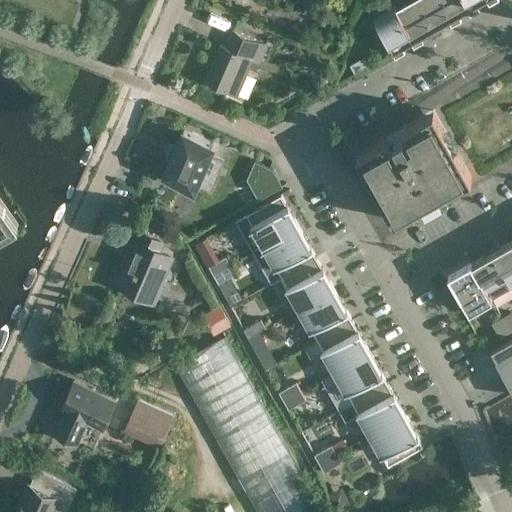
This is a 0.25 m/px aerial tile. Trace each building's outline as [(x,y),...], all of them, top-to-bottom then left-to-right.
[(431,29),(414,0),(407,0),(396,6),(394,4),(392,5),(412,40),(414,44),(424,38),(422,34),(431,29)] [(438,0),(414,0),(431,29),(433,33),(443,27),(441,23),(449,18),(438,0)] [(438,0),(449,18),(452,22),(462,17),(459,13),(468,8),(463,0),(438,0)] [(481,0),(463,0),(468,8),(470,12),(480,6),(478,2),(481,0)] [(412,40),(392,5),(374,16),(395,54),(405,49),(403,45),(412,40)] [(233,28),(226,45),(220,42),(205,77),(237,92),(252,57),(259,60),(266,43),(233,28)] [(363,56),(350,64),(354,72),(368,64),(363,56)] [(356,153),(394,220),(471,177),(433,109),(356,153)] [(183,129),(183,130),(164,173),(195,186),(214,142),(183,129)] [(283,185),(273,167),(270,166),(256,160),(255,160),(247,178),(259,199),(283,185)] [(281,193),(235,219),(253,251),(299,225),(281,193)] [(0,236),(18,226),(0,200),(0,236)] [(299,225),(253,251),(271,283),(282,277),(317,257),(316,256),(299,225)] [(116,282),(134,290),(155,299),(176,251),(162,245),(166,237),(140,227),(116,282)] [(511,285),(511,239),(491,251),(511,286),(511,285)] [(511,286),(491,251),(470,263),(490,298),(511,286)] [(208,265),(213,273),(230,264),(226,255),(208,265)] [(317,257),(282,277),(299,308),(334,288),(317,257)] [(470,263),(469,261),(448,273),(469,310),(490,298),(470,263)] [(235,273),(230,264),(213,273),(218,283),(235,273)] [(334,288),(299,308),(317,339),(352,319),(334,288)] [(510,331),(511,329),(511,313),(511,311),(502,316),(510,331)] [(502,316),(492,322),(500,337),(510,331),(502,316)] [(261,318),(243,328),(248,337),(266,327),(261,318)] [(317,339),(306,345),(313,357),(323,351),(335,371),(370,351),(352,319),(317,339)] [(175,363),(232,465),(258,511),(305,511),(319,504),(225,335),(175,363)] [(511,336),(491,349),(504,370),(511,365),(511,336)] [(335,371),(323,378),(340,409),(353,402),(388,382),(370,351),(335,371)] [(117,397),(74,378),(61,409),(63,410),(54,432),(79,443),(88,421),(103,428),(117,397)] [(284,400),(301,390),(296,381),(279,391),(284,400)] [(388,382),(353,402),(370,434),(406,414),(388,382)] [(301,390),(284,400),(289,408),(306,398),(301,390)] [(174,414),(139,398),(124,431),(159,447),(174,414)] [(406,414),(370,434),(388,465),(423,445),(406,414)] [(332,444),(314,454),(319,463),(337,453),(332,444)] [(337,453),(319,463),(324,471),(341,461),(337,453)] [(15,511),(52,511),(53,511),(64,511),(77,485),(37,468),(26,495),(23,493),(15,511)]
